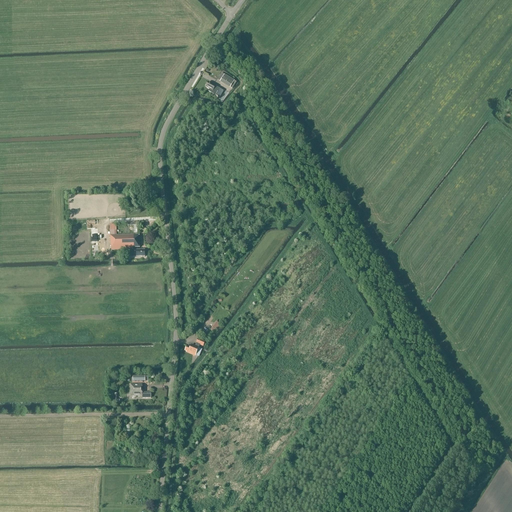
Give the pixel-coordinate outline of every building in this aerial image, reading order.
[(237,82),(224,75),(220,82),(230,89),(231,88),(233,89),(237,82)] [(216,96),(220,89),(208,83),(205,87),(210,90),(209,92),(212,93),(211,93),(216,96)] [(140,248),(139,235),(115,235),(110,235),(110,247),(111,247),(111,251),(132,250),(132,255),(136,254),(136,257),(145,257),(145,256),(145,254),(145,255),(145,251),(137,251),(137,248),(140,248)] [(216,330),(220,326),(219,325),(216,322),(212,328),(215,330),(216,330)] [(203,347),(205,342),(198,339),(196,344),(195,347),(193,346),(191,348),(187,347),(185,351),(187,352),(186,352),(195,356),(196,356),(199,357),(202,350),(199,348),(200,345),(203,347)] [(142,393),(142,384),(130,385),(131,393),(131,397),(142,397),(142,399),(151,399),(151,393),(142,393)]
